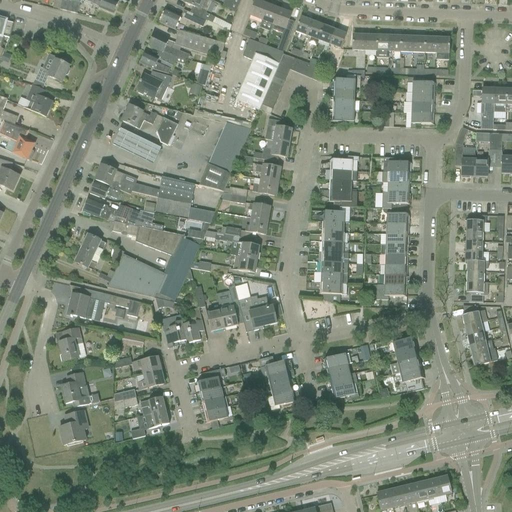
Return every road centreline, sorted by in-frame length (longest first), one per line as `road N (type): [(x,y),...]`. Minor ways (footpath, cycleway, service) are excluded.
road 1 (unclassified): [(111,74),(90,82),(1,273)]
road 2 (tertiary): [(20,281),(111,74)]
road 3 (residential): [(302,341),(286,254),(308,136)]
road 4 (residential): [(188,419),(176,367),(302,341)]
road 5 (secondary): [(152,511),(324,467)]
road 6 (unclassified): [(465,16),(335,11),(303,0)]
road 7 (unclassified): [(430,141),(448,134),(462,98),(465,16)]
road 8 (secondary): [(452,427),(324,467)]
road 9 (secondary): [(324,467),(456,444)]
road 10 (unclassified): [(38,399),(47,308),(40,291),(20,281)]
road 11 (residential): [(216,511),(344,486)]
road 12 (residential): [(302,341),(429,313)]
road 13 (unclassified): [(430,141),(308,136)]
